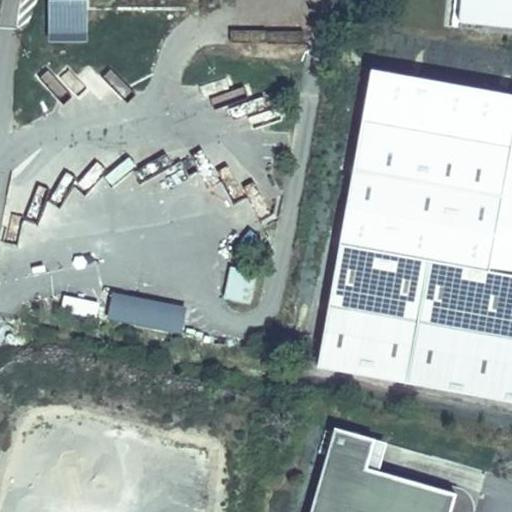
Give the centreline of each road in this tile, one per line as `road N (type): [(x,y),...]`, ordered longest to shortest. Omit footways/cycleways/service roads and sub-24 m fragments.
road 1 (unclassified): [(260,0),(316,55),(312,98)]
road 2 (unknown): [(511,163),(392,147)]
